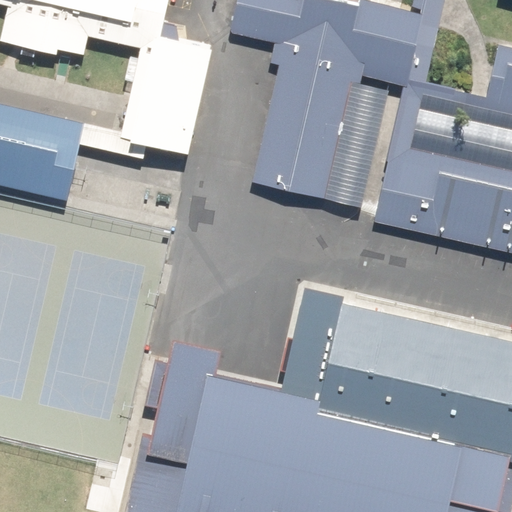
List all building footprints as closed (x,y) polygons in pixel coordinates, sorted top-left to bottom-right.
[(12,0),(4,40),(86,57),(92,29),(143,40),(124,130),(187,143),(208,42),(166,34),(173,0),(12,0)] [(282,52),(253,180),(321,195),(350,70),(420,86),(438,8),(402,0),(238,0),(229,40),(271,49),(282,52)] [(511,39),(502,37),(485,112),(511,118),(511,39)] [(0,178),(69,194),(85,117),(0,98),(0,178)] [(511,168),(394,140),(376,215),(511,247),(511,168)] [(511,328),(343,291),(321,392),(511,434),(511,328)] [(511,511),(511,437),(163,358),(127,511),(511,511)]
